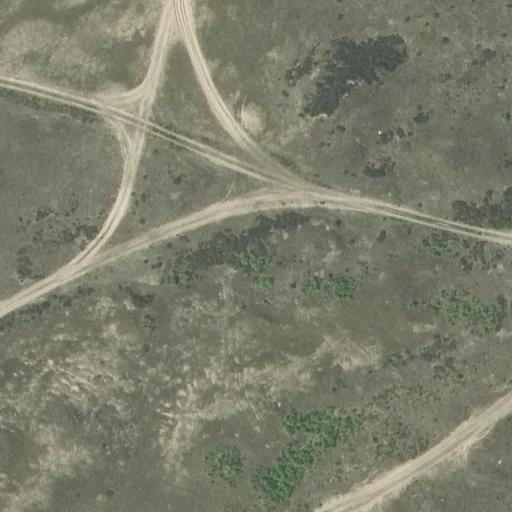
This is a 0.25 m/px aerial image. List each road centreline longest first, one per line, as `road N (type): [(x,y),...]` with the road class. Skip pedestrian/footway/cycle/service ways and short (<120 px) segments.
road 1 (track): [(511,241),(302,187),(142,123),(0,84)]
road 2 (track): [(0,317),(69,275),(123,203),(174,0)]
road 3 (track): [(336,511),(511,401)]
